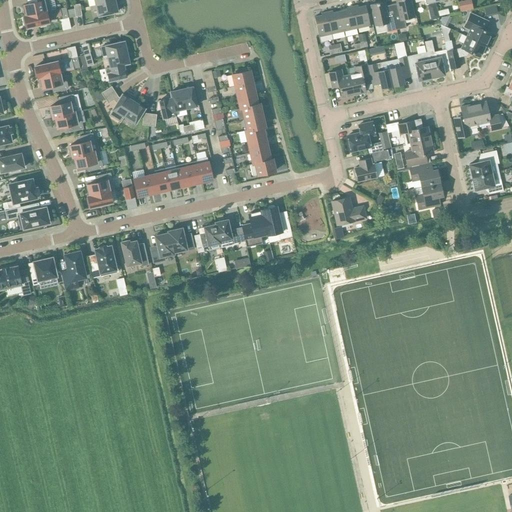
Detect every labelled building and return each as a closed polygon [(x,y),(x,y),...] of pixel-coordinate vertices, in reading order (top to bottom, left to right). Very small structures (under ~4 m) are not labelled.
[(25,17),(46,12),(51,11),(48,0),(33,0),(34,3),(23,6),(25,16),(25,17)] [(391,5),(396,30),(406,27),(404,19),(413,17),(409,0),(399,0),(397,1),(398,4),(391,5)] [(471,0),(464,0),(458,2),(461,12),(474,8),(471,0)] [(115,1),(96,5),(98,16),(117,12),(115,1)] [(385,23),(387,32),(396,30),(391,5),(384,7),(384,3),(378,5),(378,4),(371,5),(376,25),(385,23)] [(80,4),(73,5),(74,9),(68,10),(69,18),(82,16),(80,4)] [(66,7),(60,9),(62,19),(60,19),(63,31),(71,29),(68,18),(66,7)] [(366,7),(353,10),(357,29),(370,26),(366,7)] [(429,18),(438,19),(438,7),(430,7),(429,18)] [(340,13),(344,32),(357,29),(353,10),(340,13)] [(49,23),(46,12),(25,17),(25,16),(24,16),(25,19),(24,19),(25,26),(26,25),(27,28),(39,25),(40,26),(46,24),(46,23),(49,23)] [(340,13),(327,15),(332,35),(344,32),(340,13)] [(467,37),(485,46),(491,34),(483,31),(487,22),(470,14),(464,28),(470,30),(467,37)] [(327,15),(314,18),(319,38),(332,35),(327,15)] [(365,34),(360,35),(361,43),(355,44),(356,48),(367,46),(365,34)] [(468,52),(480,58),(485,46),(467,37),(461,49),(459,50),(460,57),(466,56),(468,52)] [(108,57),(127,52),(124,41),(100,47),(103,58),(108,57)] [(398,57),(407,55),(404,41),(394,44),(398,57)] [(372,61),(387,57),(384,45),(369,49),(372,61)] [(431,51),(428,52),(434,78),(444,76),(447,75),(445,65),(451,64),(448,52),(446,52),(446,50),(434,53),(431,51)] [(448,52),(451,64),(452,70),(460,68),(457,50),(448,52)] [(364,51),(359,53),(361,60),(367,58),(364,51)] [(129,63),(127,52),(108,57),(110,67),(106,68),(129,63)] [(428,52),(408,56),(411,73),(417,71),(419,81),(434,78),(428,52)] [(84,55),(87,65),(87,67),(94,65),(90,53),(84,55)] [(411,73),(408,56),(389,61),(395,87),(405,84),(402,75),(411,73)] [(80,68),(77,57),(71,58),(74,69),(80,68)] [(37,76),(38,77),(64,72),(61,61),(55,62),(54,61),(47,62),(48,64),(35,67),(36,69),(35,69),(36,76),(37,76)] [(369,65),(370,66),(374,86),(380,84),(381,90),(395,87),(389,61),(369,65)] [(129,63),(106,68),(109,81),(126,77),(125,70),(127,70),(125,64),(129,63)] [(352,77),(356,95),(366,93),(363,82),(371,80),(372,86),(374,86),(370,66),(368,67),(367,65),(355,68),(356,75),(351,76),(352,77)] [(232,75),(234,84),(252,80),(250,71),(247,71),(246,69),(235,72),(236,74),(232,75)] [(339,87),(342,98),(356,95),(352,77),(351,76),(343,78),(341,71),(329,74),(332,89),(339,87)] [(52,86),(54,92),(67,89),(66,82),(62,83),(60,73),(64,72),(38,77),(38,78),(39,78),(41,88),(52,86)] [(503,94),(511,98),(511,94),(511,79),(508,88),(506,87),(503,94)] [(236,92),(237,95),(255,91),(252,80),(234,84),(236,92)] [(121,123),(124,117),(135,100),(129,96),(128,98),(122,94),(120,98),(118,97),(111,86),(101,93),(108,104),(114,100),(116,103),(109,115),(121,123)] [(180,90),(184,109),(196,106),(192,87),(180,90)] [(175,111),(184,109),(180,90),(170,92),(171,96),(175,111)] [(237,95),(240,107),(257,103),(255,91),(237,95)] [(52,116),(53,118),(75,113),(75,112),(72,113),(70,103),(74,102),(73,95),(59,98),(60,104),(50,107),(51,109),(50,109),(51,116),(52,116)] [(177,115),(175,111),(171,96),(165,97),(166,99),(159,101),(163,118),(177,115)] [(142,125),(155,127),(157,114),(144,113),(143,112),(145,109),(139,105),(140,103),(135,100),(124,117),(135,124),(139,117),(143,119),(142,125)] [(490,123),(492,131),(501,129),(498,115),(489,117),(486,102),(473,105),(478,125),(490,123)] [(242,108),(244,118),(262,114),(260,104),(258,104),(257,103),(240,107),(240,109),(242,108)] [(464,123),(455,125),(458,138),(468,136),(470,136),(468,127),(478,125),(473,105),(460,108),(462,116),(464,123)] [(67,126),(69,132),(82,129),(81,122),(77,123),(75,113),(53,118),(54,118),(56,128),(67,126)] [(244,118),(247,129),(265,125),(262,114),(244,118)] [(414,122),(398,125),(400,134),(402,133),(405,146),(411,145),(432,140),(431,133),(429,134),(428,127),(416,130),(414,122)] [(225,129),(224,123),(215,124),(216,131),(225,129)] [(348,137),(351,152),(371,148),(368,137),(375,135),(372,123),(359,126),(360,134),(348,137)] [(183,124),(178,125),(180,134),(194,130),(193,124),(184,126),(183,124)] [(245,130),(247,141),(265,137),(263,127),(265,127),(265,125),(247,129),(247,130),(245,130)] [(0,144),(12,142),(8,126),(0,127),(0,144)] [(92,152),(98,151),(96,141),(93,141),(92,134),(78,138),(80,143),(70,146),(70,148),(69,148),(71,155),(72,155),(72,157),(74,156),(92,152)] [(247,141),(250,152),(268,148),(265,137),(247,141)] [(405,153),(408,168),(409,168),(422,165),(420,156),(433,153),(432,147),(434,147),(432,140),(411,145),(412,152),(405,153)] [(250,152),(253,164),(270,160),(268,148),(250,152)] [(100,161),(98,151),(92,152),(74,156),(76,167),(87,165),(88,171),(102,168),(100,161)] [(469,165),(472,178),(491,173),(499,172),(497,164),(499,164),(496,151),(480,154),(482,162),(469,165)] [(0,158),(0,169),(1,173),(11,170),(11,173),(18,171),(18,169),(24,167),(21,153),(0,158)] [(196,161),(201,182),(212,180),(208,162),(206,156),(196,159),(196,161)] [(270,160),(253,164),(250,164),(253,176),(275,171),(272,159),(270,160)] [(355,169),(358,182),(377,178),(374,164),(372,165),(371,159),(359,162),(360,168),(355,169)] [(191,185),(201,182),(196,161),(186,163),(191,185)] [(176,169),(180,187),(191,185),(186,163),(175,166),(176,170),(176,169)] [(422,187),(440,183),(437,170),(432,171),(431,163),(422,165),(409,168),(413,182),(420,181),(422,187)] [(166,172),(170,189),(180,187),(176,169),(176,170),(175,166),(165,168),(166,172)] [(156,174),(160,192),(170,189),(166,172),(165,168),(154,171),(155,174),(156,174)] [(488,187),(489,194),(503,191),(500,179),(499,172),(491,173),(472,178),(475,190),(488,187)] [(88,196),(88,197),(115,190),(114,190),(113,190),(110,174),(96,177),(97,183),(86,185),(89,196),(88,196)] [(145,177),(149,194),(160,192),(156,174),(155,174),(145,177)] [(145,177),(134,179),(138,197),(149,194),(145,177)] [(32,179),(8,185),(12,201),(7,202),(9,209),(20,207),(19,202),(36,198),(36,196),(38,195),(36,188),(34,188),(32,179)] [(443,196),(440,183),(422,187),(414,189),(419,210),(440,206),(438,197),(443,196)] [(132,186),(122,188),(127,210),(137,208),(132,186)] [(90,205),(90,208),(103,205),(103,206),(110,204),(110,203),(112,202),(110,192),(115,191),(115,190),(88,197),(88,199),(87,199),(89,205),(90,205)] [(333,202),(338,226),(367,219),(364,207),(353,210),(350,198),(333,202)] [(17,217),(20,230),(49,223),(46,207),(40,208),(38,203),(20,207),(9,209),(4,210),(7,220),(17,217)] [(278,233),(280,239),(292,237),(288,218),(279,220),(276,206),(275,207),(273,205),(268,206),(267,208),(262,210),(268,235),(278,233)] [(241,226),(246,247),(262,243),(260,235),(267,234),(267,235),(268,235),(262,210),(261,210),(262,211),(248,214),(251,224),(241,226)] [(220,243),(221,248),(232,245),(232,244),(239,243),(236,231),(230,232),(227,220),(215,223),(215,224),(216,224),(220,243)] [(199,234),(194,236),(198,253),(204,251),(203,248),(209,246),(210,250),(221,248),(220,243),(216,224),(215,224),(204,227),(205,233),(199,234)] [(334,228),(337,238),(344,236),(341,226),(334,228)] [(169,231),(174,252),(186,249),(186,251),(194,249),(191,237),(184,239),(182,227),(175,228),(176,229),(169,231)] [(151,251),(153,263),(165,260),(164,256),(174,254),(173,252),(174,252),(169,231),(168,231),(168,233),(163,234),(162,233),(156,234),(156,235),(155,236),(158,250),(151,251)] [(140,263),(141,267),(149,265),(144,243),(137,245),(136,241),(129,242),(129,240),(121,242),(126,266),(140,263)] [(90,265),(93,278),(101,276),(101,273),(109,271),(110,274),(118,272),(116,264),(115,264),(111,246),(106,247),(106,246),(99,247),(99,248),(94,249),(97,263),(90,265)] [(81,250),(72,252),(72,253),(69,254),(69,258),(65,259),(68,270),(61,271),(59,263),(58,263),(65,291),(65,290),(78,287),(78,288),(79,288),(77,280),(87,278),(84,264),(82,265),(82,261),(83,261),(81,250)] [(29,269),(33,286),(39,284),(38,281),(56,276),(52,258),(34,262),(35,268),(29,269)] [(0,289),(21,285),(23,296),(31,294),(28,281),(26,270),(18,272),(17,266),(9,268),(9,267),(1,269),(2,269),(0,269),(0,289)] [(152,269),(154,277),(160,276),(158,267),(152,269)]
